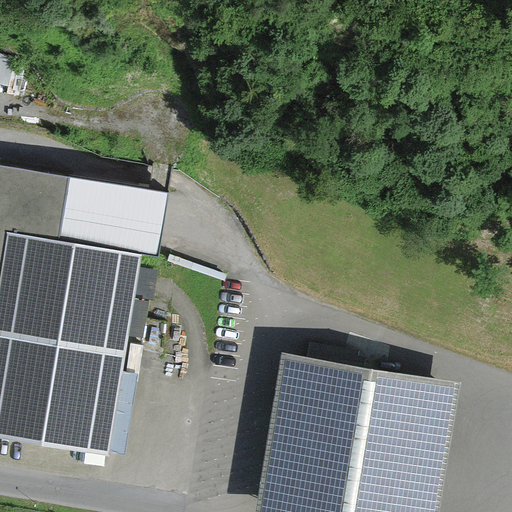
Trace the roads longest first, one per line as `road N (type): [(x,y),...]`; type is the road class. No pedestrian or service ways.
road 1 (residential): [(0,132),(73,158),(209,257)]
road 2 (residential): [(0,482),(173,511)]
